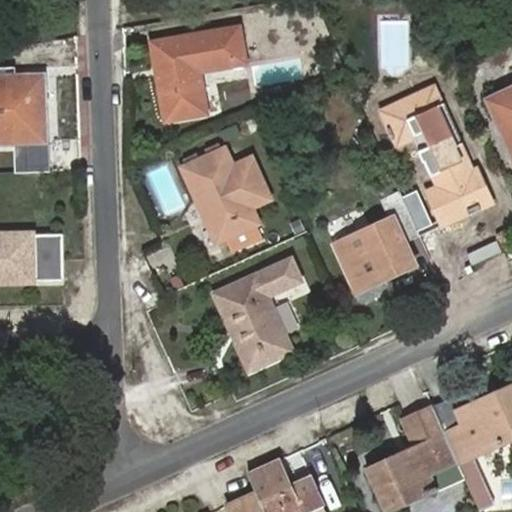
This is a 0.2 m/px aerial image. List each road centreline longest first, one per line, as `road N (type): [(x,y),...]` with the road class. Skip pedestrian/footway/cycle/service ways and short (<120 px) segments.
road 1 (residential): [(120,478),(511,305)]
road 2 (residential): [(109,341),(99,0)]
road 3 (residential): [(120,478),(109,341)]
